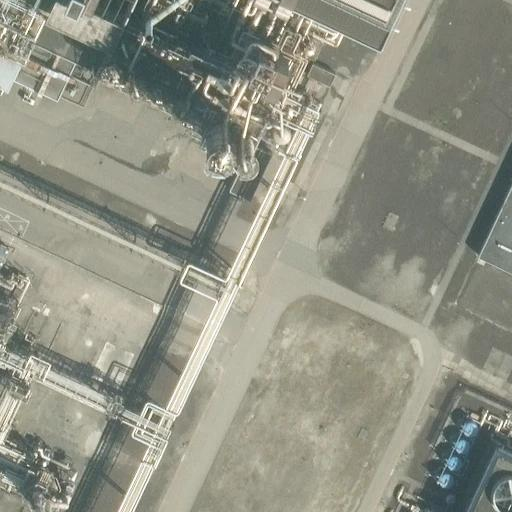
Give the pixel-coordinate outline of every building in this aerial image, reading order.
[(0,0),(0,69),(83,89),(91,77),(23,36),(71,48),(73,46),(35,23),(49,0),(0,0)] [(115,6),(115,0),(82,0),(82,14),(113,15),(114,6),(115,6)] [(330,85),(335,73),(312,62),(306,74),(330,85)] [(511,108),(511,64),(496,101),(511,108)] [(250,198),(272,152),(250,142),(228,188),(250,198)] [(511,180),(477,255),(511,271),(511,180)] [(0,266),(0,267),(9,246),(0,242),(0,266)] [(118,393),(134,357),(104,343),(88,379),(118,393)] [(453,511),(432,502),(426,511),(453,511)]
